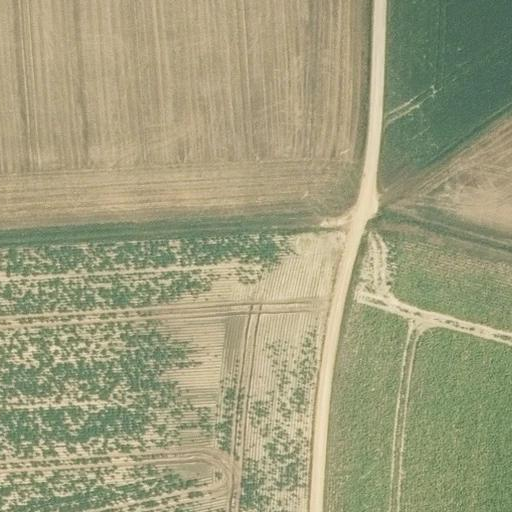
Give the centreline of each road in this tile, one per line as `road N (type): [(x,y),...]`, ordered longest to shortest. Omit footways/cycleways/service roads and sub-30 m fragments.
road 1 (track): [(316,511),(328,360),(368,206),(381,0)]
road 2 (track): [(0,242),(362,224)]
road 3 (track): [(368,206),(511,114)]
